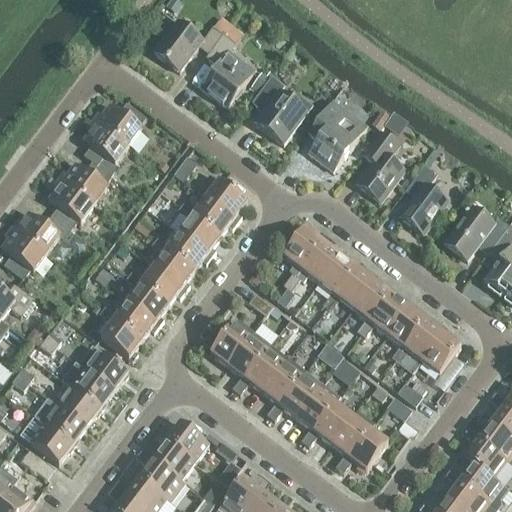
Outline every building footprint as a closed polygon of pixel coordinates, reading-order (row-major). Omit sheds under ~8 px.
[(198,51),(208,58),(222,39),(212,31),(201,45),(177,27),(154,57),(179,76),(198,51)] [(254,76),(229,57),(235,49),(222,39),(208,58),(205,61),(218,71),(201,93),(226,112),(254,76)] [(266,112),(254,128),(283,150),(312,111),(290,95),(285,101),(279,97),(284,91),(271,81),(254,103),(266,112)] [(335,105),(364,119),(373,102),(344,88),(335,105)] [(332,106),(325,115),(308,137),(318,144),(308,158),(333,177),(367,132),(332,106)] [(126,108),(119,117),(109,110),(102,120),(98,117),(92,125),(127,152),(141,134),(138,132),(145,122),(126,108)] [(85,162),(91,167),(110,181),(117,172),(114,169),(127,152),(92,125),(86,133),(89,136),(82,146),(92,153),(85,162)] [(404,175),(388,163),(398,151),(380,137),(363,160),(373,167),(356,189),(380,207),(404,175)] [(182,187),(196,169),(186,162),(173,179),(182,187)] [(64,175),(57,184),(93,211),(107,193),(104,190),(110,181),(91,167),(84,176),(75,168),(67,178),(64,175)] [(446,206),(427,192),(436,179),(424,170),(405,195),(414,202),(399,222),(422,239),(446,206)] [(205,203),(205,204),(237,228),(242,221),(238,218),(246,207),(210,180),(197,197),(205,203)] [(57,212),(51,221),(70,235),(77,226),(80,228),(93,211),(57,184),(51,192),(55,195),(48,204),(57,212)] [(183,220),(189,225),(192,221),(220,242),(228,231),(232,234),(237,228),(205,204),(195,217),(189,212),(183,220)] [(183,220),(189,212),(183,208),(177,216),(183,220)] [(489,236),(498,244),(508,231),(498,223),(493,230),(471,213),(445,248),(467,265),(489,236)] [(16,224),(10,233),(46,260),(59,242),(63,244),(70,235),(51,221),(44,230),(28,218),(20,227),(16,224)] [(192,221),(189,225),(179,238),(211,262),(216,256),(212,253),(220,242),(192,221)] [(304,278),(300,275),(322,247),(311,239),(314,235),(307,229),(283,262),(293,269),(288,275),(292,278),(300,284),(304,278)] [(484,285),(503,300),(511,288),(511,230),(509,229),(508,231),(498,244),(488,257),(499,265),(484,285)] [(1,253),(10,261),(3,270),(22,284),(29,275),(33,277),(46,260),(10,233),(4,241),(8,244),(1,253)] [(164,248),(169,251),(166,255),(194,277),(202,266),(206,269),(211,262),(179,238),(174,234),(164,248)] [(157,255),(163,247),(157,242),(151,250),(157,255)] [(194,277),(166,255),(169,251),(164,248),(163,247),(157,255),(163,259),(153,273),(185,297),(190,290),(186,287),(194,277)] [(304,278),(300,284),(304,287),(308,281),(318,288),(342,256),(335,251),(332,255),(322,247),(300,275),(304,278)] [(122,249),(116,256),(123,261),(128,254),(122,249)] [(331,298),(326,304),(334,310),(339,304),(335,301),(356,273),(345,265),(348,261),(342,256),(318,288),(331,298)] [(102,273),(95,282),(104,289),(111,280),(102,273)] [(131,289),(131,290),(137,294),(140,290),(168,311),(176,300),(180,303),(185,297),(153,273),(143,286),(137,281),(131,289)] [(367,281),(356,273),(335,301),(339,304),(352,314),(376,282),(370,277),(367,281)] [(131,289),(137,281),(131,277),(125,285),(131,289)] [(290,296),(295,290),(300,284),(292,278),(287,284),(291,287),(287,293),(290,296)] [(361,330),(369,336),(373,330),(369,327),(391,299),(380,291),(383,287),(376,282),(352,314),(365,324),(361,330)] [(287,293),(291,287),(287,284),(283,290),(287,293)] [(511,288),(503,300),(511,306),(511,288)] [(6,299),(0,294),(0,324),(1,325),(9,313),(20,322),(21,321),(24,323),(35,307),(33,305),(34,304),(13,289),(6,299)] [(140,290),(137,294),(131,290),(121,303),(127,307),(159,331),(163,325),(160,322),(168,311),(140,290)] [(482,304),(495,310),(500,299),(487,293),(482,304)] [(266,321),(273,312),(255,298),(248,308),(266,321)] [(391,299),(369,327),(373,330),(387,340),(411,308),(404,303),(401,307),(391,299)] [(330,316),(334,310),(326,304),(322,310),(330,316)] [(127,307),(116,320),(111,316),(105,324),(110,328),(113,324),(142,346),(150,335),(154,338),(159,331),(127,307)] [(400,350),(395,356),(403,362),(408,356),(404,353),(425,325),(414,317),(417,313),(411,308),(387,340),(400,350)] [(105,324),(111,316),(104,311),(98,319),(105,324)] [(315,357),(318,344),(306,341),(309,328),(285,322),(278,348),(315,357)] [(0,358),(3,355),(0,352),(0,342),(3,345),(12,333),(8,331),(9,331),(1,325),(0,324),(0,358)] [(142,346),(113,324),(110,328),(105,324),(95,336),(101,341),(100,342),(132,366),(137,359),(134,356),(142,346)] [(414,376),(421,366),(445,335),(439,330),(436,333),(425,325),(404,353),(408,356),(403,362),(400,366),(414,376)] [(231,330),(210,358),(227,372),(254,337),(240,327),(237,327),(233,328),(231,330)] [(256,339),(272,346),(278,335),(262,327),(256,339)] [(364,342),(369,336),(361,330),(356,336),(364,342)] [(39,351),(44,344),(39,341),(39,340),(41,338),(34,332),(25,343),(33,349),(34,347),(39,351)] [(452,339),(445,335),(421,366),(439,380),(460,352),(449,343),(452,339)] [(55,353),(61,345),(49,337),(44,344),(55,353)] [(254,337),(227,372),(241,382),(236,388),(244,394),(249,388),(245,385),(271,350),(254,337)] [(50,359),(55,353),(44,344),(39,351),(50,359)] [(245,385),(249,388),(262,398),(288,363),(271,350),(245,385)] [(127,379),(128,378),(92,351),(78,370),(85,375),(114,396),(124,382),(125,383),(128,379),(127,379)] [(399,369),(400,366),(403,362),(395,356),(391,363),(399,369)] [(288,363),(262,398),(275,408),(271,414),(278,420),(283,414),(279,411),(305,376),(288,363)] [(28,389),(33,382),(22,373),(16,380),(28,389)] [(85,375),(71,393),(100,415),(100,414),(101,415),(104,412),(103,411),(114,396),(85,375)] [(279,411),(283,414),(296,424),(318,396),(323,389),(305,376),(279,411)] [(23,396),(28,389),(16,380),(11,387),(23,396)] [(239,400),(244,394),(236,388),(232,394),(239,400)] [(415,412),(422,402),(404,388),(397,398),(415,412)] [(310,434),(305,440),(313,446),(317,440),(314,437),(335,409),(340,402),(323,389),(318,396),(296,424),(310,434)] [(71,393),(58,411),(86,433),(97,418),(98,419),(100,416),(99,415),(100,415),(71,393)] [(495,410),(501,402),(494,397),(488,405),(495,410)] [(501,414),(504,411),(511,417),(511,399),(506,407),(501,402),(495,410),(501,414)] [(404,426),(411,417),(393,403),(386,413),(404,426)] [(314,437),(317,440),(331,450),(352,422),(335,409),(314,437)] [(34,422),(44,430),(72,451),(73,450),(74,451),(76,448),(75,447),(86,433),(58,411),(50,422),(40,414),(34,422)] [(511,417),(504,411),(501,414),(490,428),(511,444),(511,417)] [(274,426),(278,420),(271,414),(266,420),(274,426)] [(344,460),(340,466),(347,472),(352,466),(348,463),(369,435),(374,429),(357,415),(352,422),(331,450),(344,460)] [(180,428),(168,443),(168,442),(165,446),(166,446),(166,447),(194,468),(208,450),(180,428)] [(480,441),(474,437),(469,444),(474,449),(477,445),(506,466),(511,457),(511,444),(490,428),(480,441)] [(72,451),(44,430),(30,448),(58,470),(70,455),(73,452),(72,452),(72,451)] [(469,444),(474,437),(468,432),(462,440),(469,444)] [(348,463),(352,466),(366,477),(387,448),(369,435),(348,463)] [(308,452),(313,446),(305,440),(301,446),(308,452)] [(477,445),(474,449),(464,463),(472,469),(473,468),(492,484),(493,483),(506,466),(477,445)] [(146,449),(140,456),(180,487),(181,486),(194,468),(166,447),(165,447),(164,447),(162,450),(163,451),(157,458),(146,449)] [(20,466),(27,472),(36,460),(29,455),(20,466)] [(138,483),(167,505),(166,505),(169,508),(184,489),(181,486),(180,487),(140,456),(135,463),(147,472),(141,479),(140,479),(138,482),(139,483),(138,483)] [(47,485),(54,474),(36,460),(27,472),(34,477),(35,476),(47,485)] [(343,478),(347,472),(340,466),(335,472),(343,478)] [(227,493),(241,474),(230,467),(216,485),(227,493)] [(457,478),(451,485),(457,490),(460,486),(494,511),(499,511),(501,510),(500,505),(507,494),(493,483),(492,484),(473,468),(472,469),(462,482),(457,478)] [(0,507),(11,493),(1,486),(7,477),(0,472),(0,507)] [(451,485),(457,478),(450,473),(444,481),(451,485)] [(118,486),(113,493),(138,511),(161,511),(166,505),(167,505),(138,483),(138,484),(137,483),(134,486),(135,487),(130,494),(118,486)] [(248,511),(260,497),(246,486),(247,485),(244,483),(243,484),(242,483),(219,511),(248,511)] [(494,511),(460,486),(457,490),(446,503),(457,511),(494,511)] [(32,504),(29,507),(11,493),(0,507),(0,511),(31,511),(36,506),(32,504)] [(138,511),(113,493),(108,500),(119,508),(116,511),(138,511)] [(208,497),(203,503),(205,505),(213,511),(218,505),(208,497)] [(248,511),(277,511),(279,511),(278,510),(279,509),(276,507),(275,508),(260,497),(248,511)] [(457,511),(446,503),(439,511),(457,511)]
